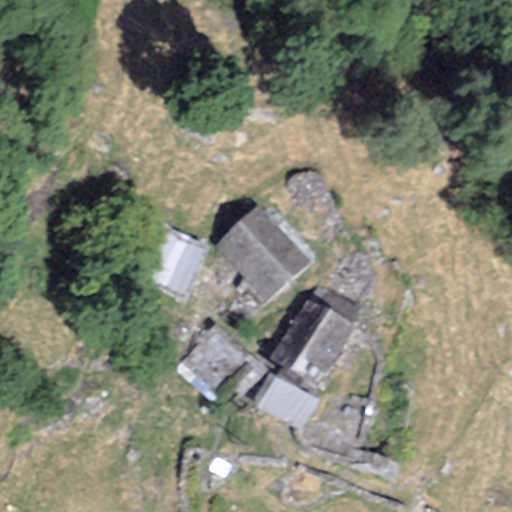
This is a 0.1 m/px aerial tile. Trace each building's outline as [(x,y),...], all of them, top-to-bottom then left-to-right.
[(191,204),(133,278),(201,332),(217,345),(275,271),(191,204)] [(374,336),(325,297),(282,351),(300,366),(331,390),(374,336)] [(217,345),(201,332),(167,376),(226,423),(261,380),(217,345)] [(296,434),(331,390),(300,366),(265,410),(296,434)] [(375,401),(331,390),(316,452),(360,463),(375,401)]
